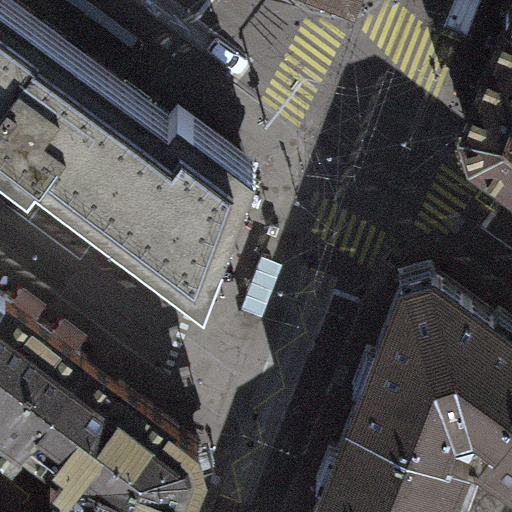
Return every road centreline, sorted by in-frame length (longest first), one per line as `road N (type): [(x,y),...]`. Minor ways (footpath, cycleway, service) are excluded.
road 1 (residential): [(0,219),(156,340),(286,412)]
road 2 (residential): [(286,412),(377,154)]
road 3 (tertiary): [(377,154),(171,0)]
road 4 (tertiary): [(511,252),(377,154)]
road 5 (tertiary): [(377,154),(427,0)]
